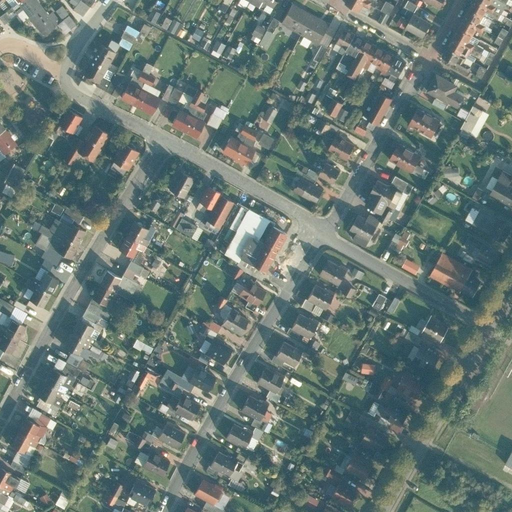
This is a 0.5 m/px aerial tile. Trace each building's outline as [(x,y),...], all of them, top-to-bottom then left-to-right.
[(42,6),(37,0),(21,0),(18,3),(11,8),(16,14),(22,9),(28,17),(42,6)] [(91,0),(81,0),(74,11),(83,17),(94,2),(91,0)] [(272,8),(276,0),(262,0),(258,8),(262,10),(266,5),(272,8)] [(373,11),(375,7),(360,0),(346,0),(345,4),(360,11),(363,6),(373,11)] [(388,0),(378,19),(386,24),(396,4),(388,0)] [(423,0),(439,9),(444,0),(423,0)] [(474,0),(472,0),(468,9),(483,17),(485,13),(498,19),(501,15),(474,0)] [(491,3),(492,0),(474,0),(501,15),(504,10),(491,3)] [(280,24),(299,34),(311,14),(292,3),(280,24)] [(57,9),(65,19),(58,24),(66,32),(78,22),(62,4),(57,9)] [(48,14),(42,6),(28,17),(42,36),(61,22),(52,11),(48,14)] [(463,18),(484,30),(486,26),(480,23),(483,17),(468,9),(463,18)] [(13,17),(8,10),(1,15),(6,22),(13,17)] [(413,13),(405,28),(422,38),(431,23),(413,13)] [(330,24),(311,14),(299,34),(318,45),(330,24)] [(163,26),(179,33),(184,23),(167,16),(163,26)] [(274,16),(268,28),(259,23),(251,37),(267,45),(280,19),(274,16)] [(484,30),(463,18),(457,28),(472,36),(476,30),(482,33),(484,30)] [(210,38),(205,36),(207,30),(199,26),(192,41),(206,47),(210,38)] [(346,49),(354,34),(344,28),(336,43),(346,49)] [(452,38),(481,53),(484,49),(474,43),(474,44),(469,42),(472,36),(457,28),(452,38)] [(350,67),(365,39),(354,34),(346,49),(339,61),(350,67)] [(446,47),(466,58),(468,54),(479,59),(482,54),(481,53),(452,38),(446,47)] [(100,46),(114,53),(117,46),(104,39),(100,46)] [(222,53),(227,44),(218,39),(213,48),(222,53)] [(375,45),(365,39),(350,67),(345,75),(355,80),(362,67),(375,45)] [(225,54),(233,58),(238,48),(230,44),(225,54)] [(318,67),(328,47),(323,44),(313,64),(318,67)] [(377,66),(385,51),(375,45),(362,67),(367,70),(371,62),(377,66)] [(93,61),(107,69),(115,54),(114,53),(100,46),(93,61)] [(466,58),(446,47),(441,57),(468,72),(471,67),(463,63),(466,58)] [(385,51),(377,66),(376,68),(382,71),(380,75),(385,77),(396,56),(385,51)] [(394,84),(406,62),(396,56),(385,77),(384,79),(394,84)] [(93,61),(82,80),(97,88),(102,79),(107,69),(93,61)] [(459,85),(436,73),(425,91),(458,109),(465,95),(456,90),(459,85)] [(120,97),(132,104),(138,91),(143,83),(131,77),(120,97)] [(110,83),(102,79),(97,88),(105,92),(110,83)] [(170,97),(206,109),(208,102),(203,100),(206,90),(200,88),(198,94),(169,84),(165,96),(170,98),(170,97)] [(132,104),(152,113),(158,100),(138,91),(132,104)] [(312,91),(308,99),(314,101),(318,94),(312,91)] [(376,126),(391,99),(382,94),(367,121),(376,126)] [(330,110),(346,119),(351,110),(343,106),(345,102),(336,98),(330,110)] [(435,99),(432,105),(445,112),(448,106),(435,99)] [(172,125),(183,131),(195,109),(185,103),(181,110),(180,109),(172,125)] [(228,109),(218,103),(208,123),(218,128),(228,109)] [(270,105),(264,117),(273,122),(279,110),(270,105)] [(470,134),(481,112),(473,107),(462,130),(470,134)] [(418,108),(407,127),(431,140),(442,122),(418,108)] [(58,124),(73,133),(81,117),(67,109),(58,124)] [(204,114),(195,109),(183,131),(195,136),(204,122),(201,120),(204,114)] [(92,162),(109,134),(93,125),(83,143),(77,153),(92,162)] [(365,135),(368,129),(359,125),(356,130),(365,135)] [(17,145),(5,129),(0,132),(0,150),(3,155),(17,145)] [(259,141),(270,147),(276,138),(265,131),(259,141)] [(233,158),(245,136),(238,132),(234,138),(230,136),(221,152),(233,158)] [(324,135),(318,145),(346,160),(353,145),(345,140),(346,138),(344,137),(337,133),(333,140),(324,135)] [(245,136),(233,158),(245,165),(254,150),(250,147),(254,141),(245,136)] [(77,153),(83,143),(78,139),(64,161),(70,165),(77,153)] [(126,169),(129,170),(139,152),(122,143),(111,160),(114,162),(110,169),(122,176),(126,169)] [(422,156),(398,143),(388,161),(412,174),(422,156)] [(15,187),(25,168),(14,162),(4,181),(6,182),(14,186),(15,187)] [(334,183),(341,170),(326,162),(319,175),(334,183)] [(182,198),(194,178),(180,170),(168,190),(182,198)] [(511,179),(511,175),(502,171),(489,196),(509,207),(507,211),(511,213),(511,186),(509,185),(511,179)] [(414,187),(394,176),(389,185),(378,179),(364,205),(395,221),(414,187)] [(300,177),(292,191),(315,204),(323,190),(300,177)] [(10,195),(14,186),(6,182),(2,191),(5,192),(9,194),(10,195)] [(221,194),(208,186),(198,203),(211,210),(204,221),(218,228),(232,203),(220,196),(221,194)] [(95,216),(104,202),(90,194),(81,208),(95,216)] [(157,211),(162,201),(155,197),(150,207),(157,211)] [(73,220),(71,224),(78,227),(84,216),(66,207),(62,214),(73,220)] [(179,209),(170,222),(175,226),(185,213),(179,209)] [(238,231),(257,241),(268,221),(249,211),(238,231)] [(354,240),(366,246),(381,220),(369,214),(367,218),(359,214),(350,230),(357,234),(354,240)] [(511,227),(511,226),(495,217),(487,232),(504,242),(511,227)] [(77,245),(85,231),(78,227),(71,224),(70,227),(55,219),(49,230),(77,245)] [(197,228),(181,219),(175,230),(190,239),(197,228)] [(132,221),(125,235),(145,246),(149,240),(143,237),(148,230),(132,221)] [(70,259),(77,245),(49,230),(41,225),(38,231),(46,235),(52,238),(47,247),(62,255),(70,259)] [(287,235),(272,227),(263,244),(277,252),(287,235)] [(251,266),(263,244),(257,241),(238,231),(224,255),(249,269),(251,266)] [(387,251),(391,253),(401,237),(396,234),(387,251)] [(145,246),(125,235),(117,248),(132,257),(136,250),(142,253),(145,246)] [(498,252),(474,239),(466,253),(491,266),(498,252)] [(265,274),(277,252),(263,244),(251,266),(265,274)] [(57,264),(62,255),(47,247),(42,256),(57,264)] [(0,249),(0,260),(12,264),(15,255),(0,249)] [(442,254),(429,277),(459,293),(460,291),(473,298),(482,282),(470,276),(473,270),(442,254)] [(408,257),(403,266),(418,273),(422,264),(408,257)] [(240,278),(245,269),(231,260),(225,270),(240,278)] [(339,266),(328,260),(319,277),(338,287),(348,269),(340,264),(339,266)] [(105,270),(97,285),(117,295),(120,289),(115,287),(120,278),(105,270)] [(31,281),(53,291),(60,279),(44,272),(41,278),(35,275),(31,281)] [(246,279),(237,295),(256,306),(265,290),(246,279)] [(53,291),(31,281),(28,286),(35,289),(31,299),(45,305),(53,291)] [(328,288),(316,282),(308,298),(316,302),(326,307),(335,290),(329,287),(328,288)] [(117,295),(97,285),(90,298),(104,306),(108,297),(114,301),(117,295)] [(374,305),(381,309),(388,296),(381,292),(374,305)] [(395,296),(390,310),(396,312),(401,298),(395,296)] [(16,304),(1,297),(0,298),(0,309),(11,315),(16,304)] [(28,303),(17,298),(14,303),(25,308),(28,303)] [(312,310),(316,302),(308,298),(303,305),(312,310)] [(229,309),(220,325),(239,335),(248,319),(229,309)] [(300,311),(291,327),(300,332),(310,337),(319,319),(313,316),(312,317),(300,311)] [(439,316),(433,313),(423,330),(441,341),(450,325),(438,319),(439,316)] [(0,320),(0,327),(20,338),(28,323),(14,315),(8,325),(0,320)] [(80,318),(72,332),(93,343),(96,337),(90,333),(94,326),(80,318)] [(422,328),(413,322),(410,327),(420,333),(422,328)] [(300,332),(291,327),(290,326),(287,332),(297,337),(300,332)] [(12,352),(20,338),(0,327),(0,335),(2,336),(0,339),(0,345),(5,348),(12,352)] [(410,328),(406,335),(419,343),(424,335),(410,328)] [(72,332),(65,346),(79,353),(83,345),(90,349),(93,343),(72,332)] [(135,344),(151,353),(154,346),(138,338),(135,344)] [(212,338),(203,354),(210,358),(222,364),(231,349),(212,338)] [(284,360),(294,366),(303,349),(284,339),(275,356),(284,360)] [(412,360),(432,370),(441,353),(429,347),(430,346),(423,342),(412,360)] [(206,365),(210,358),(203,354),(201,352),(196,359),(206,365)] [(281,366),(284,360),(275,356),(274,355),(271,360),(281,366)] [(363,371),(376,373),(377,363),(365,361),(363,371)] [(197,365),(189,379),(194,382),(208,390),(216,376),(197,365)] [(265,366),(256,381),(270,389),(275,392),(285,374),(276,369),(275,371),(265,366)] [(52,367),(44,380),(64,391),(67,385),(62,382),(66,374),(52,367)] [(131,383),(138,386),(138,385),(145,389),(153,372),(145,369),(144,372),(133,368),(129,377),(133,379),(131,383)] [(419,396),(427,381),(414,374),(415,372),(409,369),(399,387),(419,396)] [(388,374),(382,384),(389,389),(397,393),(400,387),(393,383),(396,379),(388,374)] [(158,384),(180,395),(181,393),(182,392),(181,391),(184,386),(178,383),(162,375),(158,384)] [(178,383),(184,386),(190,389),(194,382),(189,379),(182,376),(178,383)] [(64,391),(44,380),(37,394),(52,401),(57,394),(61,397),(64,391)] [(385,396),(389,389),(382,384),(377,392),(385,396)] [(481,384),(459,427),(463,429),(469,419),(472,420),(489,388),(481,384)] [(281,395),(275,392),(270,389),(266,395),(277,401),(281,395)] [(180,395),(173,407),(193,417),(200,403),(181,393),(180,395)] [(249,395),(241,410),(255,417),(260,419),(261,416),(269,402),(262,398),(261,401),(249,395)] [(400,401),(393,397),(382,415),(392,420),(389,425),(399,430),(411,408),(399,402),(400,401)] [(180,411),(169,406),(166,411),(177,417),(180,411)] [(353,428),(362,414),(355,409),(345,423),(353,428)] [(130,422),(133,414),(125,412),(122,419),(130,422)] [(25,416),(17,430),(38,441),(41,435),(35,431),(40,423),(25,416)] [(269,420),(261,416),(260,419),(255,417),(251,423),(263,430),(269,420)] [(114,421),(110,432),(116,435),(120,423),(114,421)] [(166,421),(158,436),(176,446),(184,431),(166,421)] [(234,422),(226,437),(244,447),(254,430),(247,426),(246,428),(234,422)] [(381,449),(390,435),(378,428),(379,427),(372,423),(363,440),(381,449)] [(38,441),(17,430),(10,444),(25,452),(30,443),(35,446),(38,441)] [(150,450),(143,465),(162,474),(170,459),(150,450)] [(217,450),(210,465),(229,475),(238,459),(231,455),(231,457),(217,450)] [(366,477),(374,462),(363,456),(364,454),(357,450),(348,467),(366,477)] [(386,460),(388,456),(378,450),(376,454),(386,460)] [(0,466),(0,483),(10,489),(13,484),(8,481),(13,473),(0,466)] [(343,473),(331,466),(326,474),(339,481),(343,473)] [(355,479),(364,483),(366,479),(358,474),(355,479)] [(207,499),(213,503),(223,486),(216,482),(215,484),(204,477),(194,493),(207,499)] [(136,478),(128,494),(138,499),(148,503),(155,488),(136,478)] [(116,479),(105,499),(114,504),(124,483),(116,479)] [(332,495),(351,505),(359,490),(347,484),(348,482),(341,479),(332,495)] [(0,483),(0,501),(3,503),(10,489),(0,483)] [(41,496),(45,504),(52,501),(49,493),(41,496)] [(319,500),(309,494),(305,501),(315,507),(319,500)] [(144,510),(148,503),(138,499),(135,506),(144,510)] [(222,511),(224,509),(213,503),(207,499),(203,506),(214,511),(222,511)]
